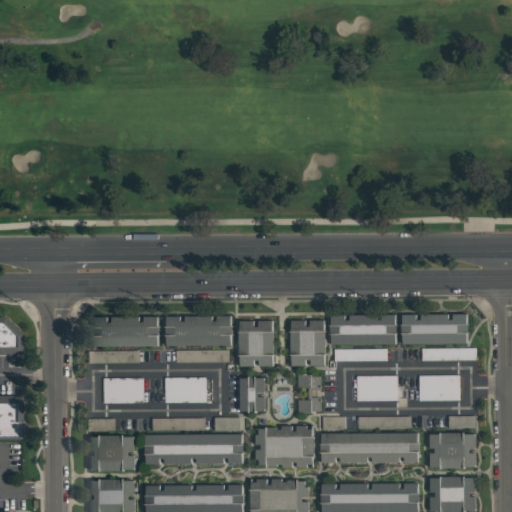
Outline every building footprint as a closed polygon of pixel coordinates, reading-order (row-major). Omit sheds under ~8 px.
[(331,345),(396,344),(396,314),(347,315),(331,315),(331,345)] [(0,316),(5,317),(24,334),(24,355),(0,355),(0,316)] [(142,317),(110,316),(110,317),(93,316),(93,345),(158,347),(159,316),(142,316),(142,317)] [(232,345),(232,316),(215,316),(182,316),(166,316),(166,346),(232,345)] [(290,366),(308,366),(325,366),(325,320),(307,320),(307,321),(290,321),(290,366)] [(239,366),(256,366),(274,366),(274,321),(239,321),(239,366)] [(87,351),(87,363),(138,362),(138,350),(87,351)] [(321,375),(298,375),(297,388),(309,388),(309,400),(298,399),(297,412),(320,412),(321,375)] [(240,377),(240,411),(264,412),(265,377),(240,377)] [(22,438),(0,438),(0,398),(22,398),(22,438)] [(314,427),(294,426),(294,427),(257,427),(256,447),(257,447),(257,466),(295,467),(295,466),(313,466),(314,427)] [(418,432),(321,433),(321,463),(338,462),(338,463),(370,462),(402,462),(419,462),(418,432)] [(145,434),(145,464),(194,464),(243,464),(243,433),(145,434)] [(475,467),(475,450),(475,433),(430,433),(430,451),(430,468),(475,467)] [(135,436),(89,435),(89,453),(89,470),(134,471),(135,453),(134,453),(135,436)] [(430,477),(430,495),(430,511),(476,511),(475,477),(430,477)] [(134,511),(134,479),(89,480),(89,511),(134,511)] [(250,511),(307,511),(308,499),(308,479),(269,480),(269,479),(251,479),(250,511)] [(419,511),(419,483),(402,483),(370,483),(370,484),(321,484),(321,511),(419,511)] [(243,511),(244,485),(227,484),(194,484),(194,485),(162,485),(146,485),(145,511),(243,511)]
